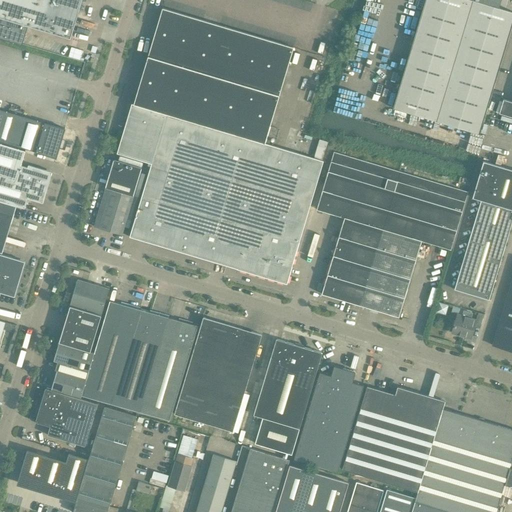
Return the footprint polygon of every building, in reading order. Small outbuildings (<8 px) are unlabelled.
[(81,0),(0,0),(0,16),(70,38),(81,0)] [(425,0),(393,108),(480,134),(511,25),(511,11),(499,8),(501,0),(425,0)] [(162,6),(134,103),(266,143),(295,45),(162,6)] [(499,113),(511,116),(511,101),(503,99),(499,113)] [(324,160),(266,143),(134,103),(132,103),(117,152),(152,163),(130,236),(287,283),(324,160)] [(0,141),(56,158),(65,129),(0,110),(0,141)] [(0,210),(14,215),(16,206),(25,208),(28,198),(43,203),(52,172),(28,165),(28,168),(21,166),(25,151),(0,143),(0,210)] [(317,210),(344,218),(322,293),(399,316),(421,240),(451,249),(468,191),(334,151),(317,210)] [(122,234),(133,195),(141,168),(114,159),(106,187),(110,189),(99,227),(122,234)] [(511,222),(511,170),(483,161),(473,197),(481,200),(455,289),(489,299),(511,222)] [(0,291),(15,296),(26,262),(0,254),(0,252),(2,253),(14,215),(0,210),(0,291)] [(70,305),(101,314),(109,288),(78,278),(70,305),(71,305),(70,305)] [(511,350),(511,278),(492,345),(511,350)] [(82,394),(170,420),(198,325),(110,299),(94,352),(82,394)] [(101,314),(70,305),(60,341),(91,350),(101,314)] [(458,313),(452,332),(471,338),(474,327),(480,328),(484,314),(478,313),(476,319),(471,317),(473,313),(463,310),(462,315),(458,313)] [(203,317),(201,326),(175,413),(233,430),(262,334),(203,317)] [(292,454),(322,352),(277,338),(254,414),(263,417),(255,443),(292,454)] [(81,397),(94,352),(65,343),(51,388),(81,397)] [(339,472),(365,385),(353,381),(356,372),(334,365),(331,375),(320,371),(294,459),(339,472)] [(418,491),(443,408),(445,400),(398,386),(396,394),(368,386),(343,469),(418,491)] [(85,445),(97,403),(45,388),(35,421),(51,426),(48,434),(85,445)] [(107,511),(136,416),(105,406),(89,458),(76,502),(73,511),(107,511)] [(511,459),(511,428),(443,408),(418,491),(415,501),(452,511),(496,511),(504,484),(509,469),(511,459)] [(273,511),(290,460),(251,448),(231,511),(273,511)] [(36,490),(76,502),(89,458),(69,452),(66,461),(27,449),(21,472),(22,472),(19,483),(33,487),(34,486),(37,487),(36,490)] [(185,490),(192,466),(191,466),(193,458),(178,454),(168,485),(185,490)] [(208,473),(195,511),(221,511),(237,461),(213,454),(208,473)] [(339,511),(349,482),(290,464),(275,511),(339,511)] [(164,488),(166,482),(151,478),(149,483),(164,488)] [(149,495),(152,486),(139,481),(136,491),(149,495)] [(376,511),(384,490),(357,482),(347,511),(376,511)] [(411,511),(416,497),(387,488),(380,511),(411,511)] [(452,511),(415,501),(411,511),(452,511)]
